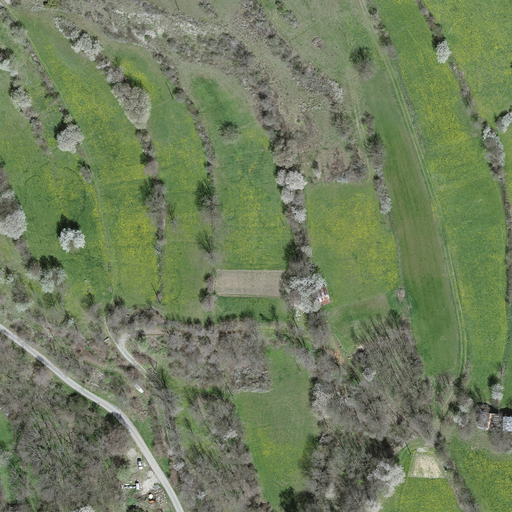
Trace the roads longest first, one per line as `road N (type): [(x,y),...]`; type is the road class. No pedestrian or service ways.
road 1 (track): [(428,438),(342,358),(292,333),(130,334),(121,345),(159,391),(188,511)]
road 2 (track): [(360,0),(427,169),(455,292),(460,375),(428,438)]
road 3 (residential): [(179,511),(117,412),(0,328)]
